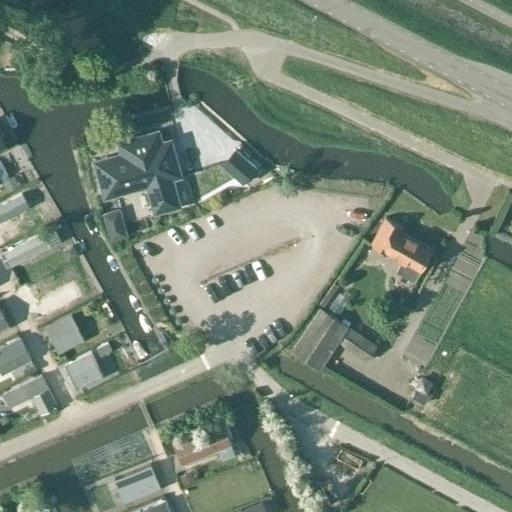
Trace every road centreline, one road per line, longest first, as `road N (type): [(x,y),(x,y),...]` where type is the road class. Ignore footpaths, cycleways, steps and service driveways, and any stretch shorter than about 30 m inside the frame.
road 1 (residential): [(492,511),(281,399),(228,353),(78,419)]
road 2 (tertiary): [(511,101),(320,0)]
road 3 (residential): [(0,278),(78,419)]
